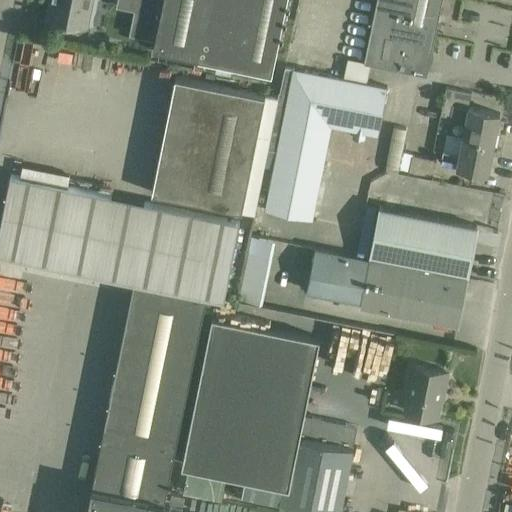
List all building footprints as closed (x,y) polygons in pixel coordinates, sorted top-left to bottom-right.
[(49,0),(46,18),(87,26),(91,0),(49,0)] [(117,0),(116,6),(150,13),(145,38),(155,40),(164,0),(117,0)] [(164,0),(155,40),(153,48),(272,73),(286,0),(164,0)] [(299,0),(291,46),(427,74),(431,54),(434,36),(451,39),(459,0),(299,0)] [(25,36),(18,86),(69,93),(76,43),(25,36)] [(265,209),(292,214),(312,218),(331,124),(378,134),(387,87),(293,68),(265,209)] [(152,192),(171,196),(242,210),(265,95),(175,76),(152,192)] [(443,102),(441,115),(450,116),(466,119),(463,136),(494,143),(500,113),(480,109),(469,107),(443,102)] [(443,150),(441,162),(488,172),(494,143),(463,136),(459,153),(443,150)] [(399,168),(409,170),(433,175),(436,159),(412,154),(412,151),(403,150),(399,168)] [(162,511),(207,295),(224,298),(239,222),(10,176),(0,226),(0,251),(134,279),(86,511),(162,511)] [(478,225),(380,206),(370,255),(467,275),(467,273),(468,273),(478,225)] [(315,248),(307,291),(360,301),(360,305),(458,325),(467,278),(466,278),(422,269),(369,259),(315,248)] [(368,361),(396,368),(403,338),(353,326),(345,361),(367,366),(368,361)] [(408,394),(405,410),(437,417),(442,391),(444,391),(448,372),(411,364),(406,394),(408,394)] [(303,415),(298,414),(284,485),(281,502),(333,511),(339,511),(357,427),(303,415)] [(226,476),(187,469),(183,492),(221,499),(226,476)]
